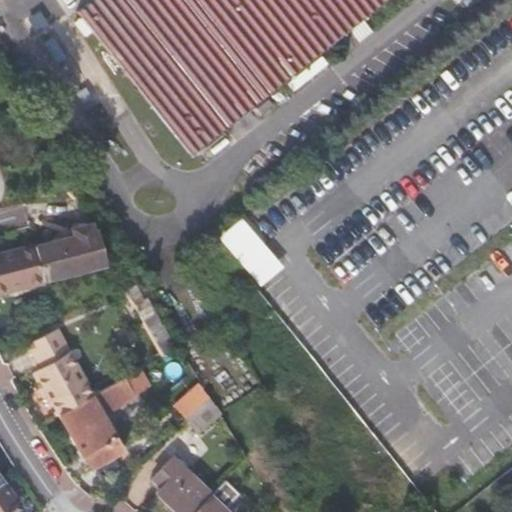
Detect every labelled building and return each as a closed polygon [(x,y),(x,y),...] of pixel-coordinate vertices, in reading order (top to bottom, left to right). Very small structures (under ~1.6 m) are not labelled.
[(91,0),(74,13),(186,156),(385,0),(91,0)] [(244,215),(219,235),(258,285),(283,266),(244,215)] [(71,236),(33,246),(42,280),(103,265),(94,230),(91,231),(88,222),(69,227),(71,236)] [(0,291),(42,280),(33,246),(0,253),(0,291)] [(134,284),(123,289),(132,303),(142,297),(141,294),(134,284)] [(34,371),(58,413),(91,394),(54,327),(30,341),(44,366),(34,371)] [(144,367),(110,382),(119,402),(153,387),(144,367)] [(172,407),(184,419),(208,398),(196,383),(172,407)] [(91,394),(58,413),(83,455),(92,450),(100,464),(124,449),(91,394)] [(208,398),(184,419),(196,432),(218,413),(208,398)] [(156,493),(175,511),(193,511),(209,495),(171,458),(151,477),(161,487),(156,493)] [(22,511),(1,482),(0,482),(0,511),(22,511)] [(226,511),(209,495),(193,511),(226,511)]
